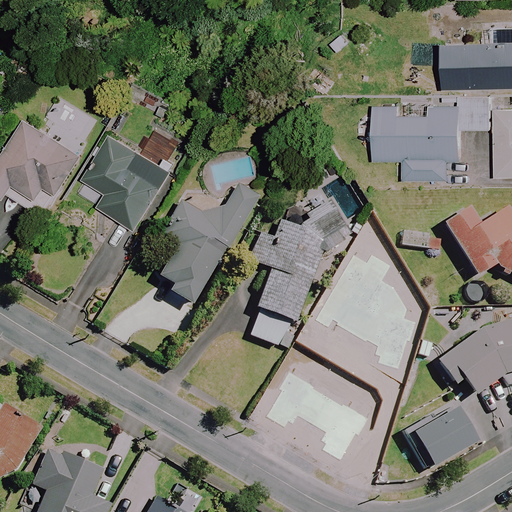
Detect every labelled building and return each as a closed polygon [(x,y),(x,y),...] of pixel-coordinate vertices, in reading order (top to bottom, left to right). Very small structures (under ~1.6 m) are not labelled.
[(442,61),(436,61),(436,88),(511,87),(511,42),(442,43),(442,61)] [(11,112),(3,106),(0,103),(0,64),(3,61),(0,58),(0,127),(8,117),(11,112)] [(490,130),(490,108),(490,96),(435,96),(435,103),(371,103),(371,161),(389,161),(389,180),(447,180),(447,162),(459,162),(459,130),(490,130)] [(511,107),(490,108),(490,130),(493,130),(493,177),(511,176),(511,107)] [(50,133),(25,117),(0,157),(0,193),(5,197),(13,184),(37,199),(44,187),(57,194),(87,145),(54,126),(50,133)] [(108,137),(82,183),(102,194),(94,206),(136,230),(170,171),(108,137)] [(202,193),(195,204),(186,198),(161,238),(175,246),(151,284),(187,307),(256,199),(235,186),(226,199),(212,191),(208,197),(202,193)] [(275,350),(283,353),(288,342),(279,338),(284,327),(285,324),(291,326),(319,257),(347,240),(324,200),(289,225),(276,219),(268,239),(255,234),(244,262),(268,271),(252,311),(255,312),(245,338),(275,350)] [(470,281),(488,269),(511,282),(511,228),(500,210),(478,225),(466,207),(435,227),(470,281)] [(435,241),(423,240),(423,234),(397,232),(396,250),(422,252),(434,253),(435,241)] [(377,320),(373,326),(345,302),(316,335),(344,359),(334,370),(360,392),(398,347),(385,336),(390,331),(377,320)] [(511,372),(511,319),(476,330),(471,322),(439,343),(427,363),(446,391),(457,383),(467,398),(502,376),(511,372)] [(0,478),(9,474),(10,477),(22,465),(19,463),(38,430),(0,407),(0,478)] [(454,408),(403,438),(411,451),(415,449),(427,470),(474,443),(454,408)] [(105,457),(66,439),(33,511),(100,511),(104,505),(87,497),(105,457)] [(173,511),(152,500),(145,511),(173,511)]
